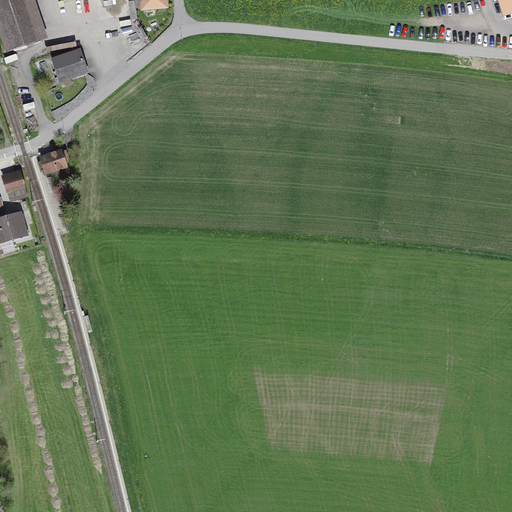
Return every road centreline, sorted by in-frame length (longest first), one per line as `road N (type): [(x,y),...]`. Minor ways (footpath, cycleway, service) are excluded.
road 1 (unclassified): [(511,55),(248,29),(180,32)]
road 2 (unclassified): [(180,32),(47,139),(0,158)]
